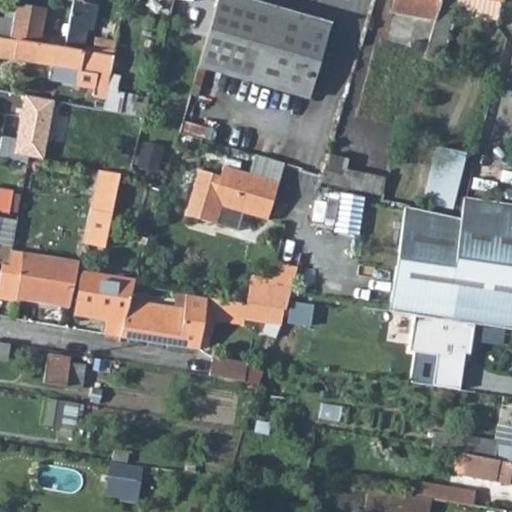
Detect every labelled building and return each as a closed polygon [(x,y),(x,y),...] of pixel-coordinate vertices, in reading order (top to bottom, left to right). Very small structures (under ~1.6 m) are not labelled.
[(93,0),(73,0),(64,48),(84,51),(93,0)] [(237,0),(219,0),(199,68),(308,100),(329,28),(237,0)] [(389,0),(387,13),(433,23),(439,0),(389,0)] [(439,0),(433,23),(423,59),(432,61),(434,54),(440,56),(456,0),(496,0),(501,1),(501,0),(439,0)] [(12,19),(8,39),(17,41),(38,44),(43,13),(15,8),(12,19)] [(0,17),(0,38),(2,38),(8,39),(12,19),(0,17)] [(38,44),(17,41),(15,60),(111,76),(115,56),(84,51),(64,48),(38,44)] [(111,76),(103,111),(143,119),(148,100),(116,94),(119,77),(111,76)] [(19,93),(14,137),(3,136),(2,154),(48,158),(54,97),(19,93)] [(433,146),(428,202),(460,205),(465,149),(433,146)] [(511,162),(475,157),(468,194),(511,200),(511,162)] [(319,177),(317,184),(377,197),(380,180),(341,171),(342,162),(325,158),(319,177)] [(91,169),(87,205),(117,208),(121,172),(91,169)] [(277,186),(221,169),(218,179),(197,173),(184,218),(213,227),(237,234),(242,215),(266,223),(277,186)] [(362,232),(365,195),(340,193),(337,230),(362,232)] [(511,207),(462,199),(458,217),(401,205),(384,310),(412,315),(452,321),(473,325),(505,330),(511,331),(511,207)] [(89,210),(81,244),(103,249),(110,214),(89,210)] [(0,267),(6,269),(9,256),(10,250),(0,247),(0,267)] [(0,267),(0,302),(13,306),(15,302),(66,310),(76,267),(9,256),(6,269),(0,267)] [(102,324),(100,338),(117,341),(134,281),(82,273),(71,318),(102,324)] [(244,286),(242,303),(271,307),(280,308),(283,298),(284,292),(244,286)] [(172,292),(161,291),(160,301),(170,303),(172,292)] [(131,305),(122,338),(199,349),(202,333),(202,331),(197,331),(198,321),(203,322),(207,297),(186,294),(183,312),(131,305)] [(242,303),(207,297),(203,322),(198,321),(197,331),(202,331),(202,333),(212,334),(213,319),(243,323),(244,318),(240,318),(242,303)] [(311,322),(313,302),(292,300),(290,321),(311,322)] [(271,307),(242,303),(240,318),(244,318),(275,323),(280,308),(271,307)] [(473,325),(412,315),(407,352),(435,358),(431,387),(458,390),(464,354),(469,355),(473,325)] [(511,331),(505,330),(502,347),(511,348),(511,331)] [(45,360),(40,387),(62,391),(66,363),(45,360)] [(70,385),(83,387),(88,362),(74,360),(70,385)] [(211,361),(207,379),(241,385),(245,367),(211,361)] [(62,405),(46,402),(42,428),(58,430),(62,405)] [(511,450),(445,440),(443,453),(453,454),(511,465),(511,450)] [(511,465),(453,454),(451,471),(457,472),(457,475),(511,484),(511,465)] [(146,466),(112,460),(106,495),(140,501),(146,466)] [(375,511),(414,511),(416,498),(369,491),(366,511),(375,511)] [(446,491),(445,503),(473,508),(475,493),(446,491)] [(429,511),(431,500),(416,498),(414,511),(429,511)]
